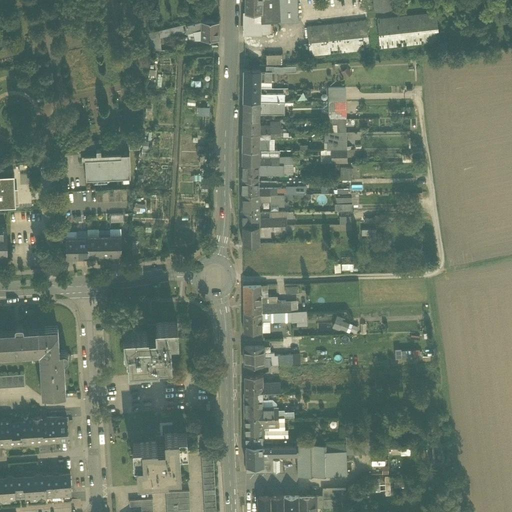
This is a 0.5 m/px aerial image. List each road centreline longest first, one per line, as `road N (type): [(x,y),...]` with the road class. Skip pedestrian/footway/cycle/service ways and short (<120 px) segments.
road 1 (track): [(233,279),(426,273),(511,257)]
road 2 (unclassified): [(217,258),(230,0)]
road 3 (residential): [(87,285),(95,511)]
road 4 (tertiary): [(231,511),(218,297)]
road 5 (track): [(443,270),(418,87)]
